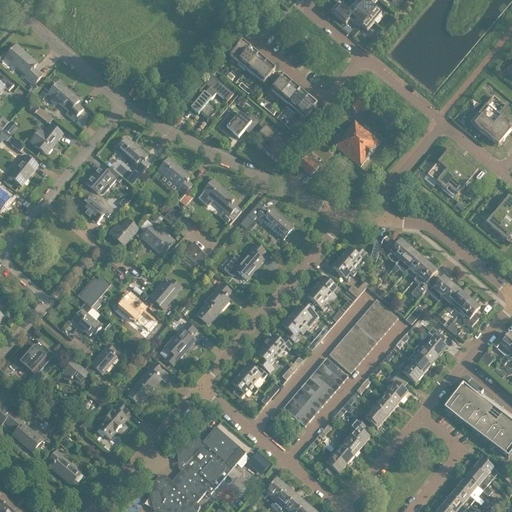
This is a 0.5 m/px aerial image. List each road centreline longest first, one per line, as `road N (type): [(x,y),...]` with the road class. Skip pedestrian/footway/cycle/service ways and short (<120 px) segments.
road 1 (residential): [(0,352),(44,299),(0,253),(121,105)]
road 2 (residential): [(350,214),(121,105)]
road 3 (residential): [(200,386),(350,214)]
road 4 (residential): [(343,507),(200,386)]
road 5 (residential): [(511,296),(437,235),(350,214)]
road 6 (residential): [(91,511),(200,386)]
road 7 (residential): [(121,105),(0,3)]
road 8 (residential): [(364,58),(326,99),(248,35)]
road 9 (residential): [(421,416),(511,304)]
road 10 (residential): [(350,214),(441,123)]
road 11 (residential): [(411,511),(455,455),(421,416)]
